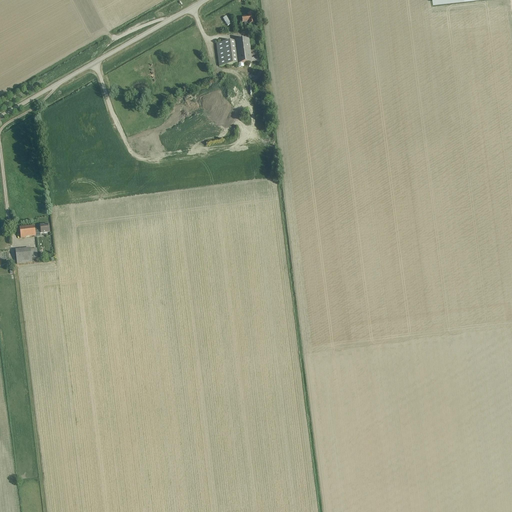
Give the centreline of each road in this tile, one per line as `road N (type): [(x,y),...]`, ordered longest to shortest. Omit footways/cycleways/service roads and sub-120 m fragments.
road 1 (track): [(45,511),(15,271)]
road 2 (unclassified): [(55,85),(208,0)]
